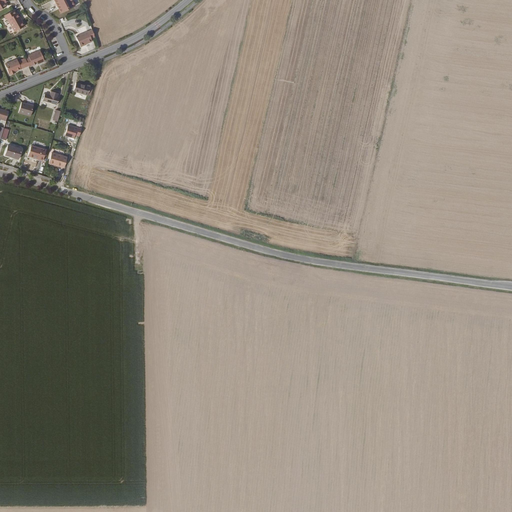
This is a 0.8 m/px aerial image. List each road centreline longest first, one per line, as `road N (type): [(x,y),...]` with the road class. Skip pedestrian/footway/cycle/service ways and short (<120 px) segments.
road 1 (unclassified): [(0,173),(282,255),(511,286)]
road 2 (unclassified): [(72,66),(138,36),(187,0)]
